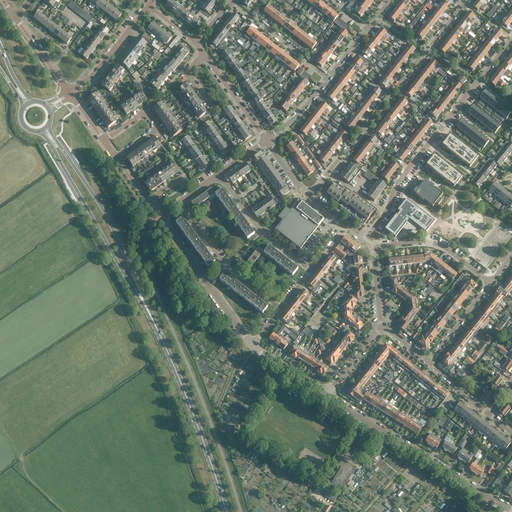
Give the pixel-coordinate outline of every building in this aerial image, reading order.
[(60,5),(56,2),(53,0),(47,0),(46,2),(54,9),(56,7),(58,8),(60,5)] [(102,0),(99,0),(96,5),(100,8),(105,2),(102,0)] [(170,9),(175,3),(171,0),(169,0),(165,5),(170,9)] [(205,0),(204,2),(212,9),(216,4),(211,0),(205,0)] [(318,0),(317,0),(313,6),(317,9),(322,3),(318,0)] [(410,10),(411,8),(407,5),(409,2),(406,0),(402,0),(400,3),(405,7),(410,10)] [(448,6),(441,1),(440,0),(438,0),(438,1),(441,4),(439,7),(444,11),(448,6)] [(477,0),(476,1),(486,9),(488,7),(483,4),(485,1),(484,0),(477,0)] [(484,11),(486,9),(476,1),(472,6),(478,11),(480,8),(484,11)] [(105,2),(100,8),(104,11),(109,5),(105,2)] [(208,13),(212,9),(204,2),(200,7),(208,13)] [(364,12),(354,4),(351,2),(348,6),(351,8),(352,6),(358,10),(355,13),(360,17),(364,12)] [(354,4),(364,12),(368,8),(363,3),(360,7),(355,2),(354,4)] [(175,13),(180,7),(175,3),(170,9),(175,13)] [(322,3),(317,9),(320,11),(319,13),(320,14),(326,6),(322,3)] [(408,13),(410,10),(405,7),(400,3),(396,8),(402,12),(404,14),(406,11),(408,13)] [(109,5),(104,11),(108,15),(113,8),(109,5)] [(269,16),(274,9),(269,5),(268,6),(267,5),(263,10),(264,11),(264,12),(269,16)] [(325,15),(330,9),(326,6),(320,14),(321,15),(322,13),(325,15)] [(437,9),(436,8),(434,6),(432,8),(432,9),(434,10),(436,11),(441,15),(444,11),(439,7),(437,9)] [(180,17),(185,10),(180,7),(175,13),(180,17)] [(113,8),(108,15),(112,18),(117,12),(113,8)] [(402,20),(404,18),(400,14),(402,12),(396,8),(393,12),(398,17),(402,20)] [(273,19),(278,13),(274,9),(269,16),(273,19)] [(330,9),(325,15),(329,19),(334,13),(330,9)] [(184,21),(190,14),(185,10),(180,17),(184,21)] [(437,20),(441,15),(436,11),(432,16),(437,20)] [(469,11),(465,16),(471,20),(475,16),(469,11)] [(38,22),(43,16),(38,12),(33,18),(38,22)] [(121,15),(117,12),(112,18),(117,21),(121,15)] [(189,25),(194,18),(196,16),(191,12),(190,14),(184,21),(189,25)] [(194,18),(189,25),(194,29),(199,22),(196,19),(199,16),(203,20),(205,17),(199,12),(197,15),(197,14),(196,16),(194,18)] [(402,20),(398,17),(393,12),(389,17),(394,21),(396,19),(399,21),(400,22),(402,24),(404,22),(402,20)] [(278,13),(273,19),(278,23),(284,15),(285,15),(282,13),(281,15),(278,13)] [(334,13),(329,19),(327,21),(331,24),(338,16),(334,13)] [(504,15),(502,14),(502,13),(502,14),(501,15),(511,23),(511,21),(511,16),(509,14),(507,16),(504,14),(504,15)] [(230,18),(235,23),(239,18),(234,14),(230,18)] [(437,20),(432,16),(430,14),(428,17),(426,16),(425,18),(433,25),(437,20)] [(284,15),(278,23),(283,27),(288,21),(289,19),(284,15)] [(501,17),(500,18),(504,21),(502,24),(507,28),(511,23),(501,15),(500,17),(501,17)] [(43,16),(38,22),(43,25),(48,19),(43,16)] [(462,21),(467,25),(471,20),(465,16),(462,21)] [(230,18),(226,23),(231,27),(235,23),(230,18)] [(429,29),(433,25),(425,18),(423,20),(426,23),(424,25),(429,29)] [(48,19),(43,25),(48,29),(52,23),(48,19)] [(293,24),(288,21),(283,27),(288,31),(293,24)] [(467,25),(462,21),(458,26),(467,33),(471,36),(473,35),(470,33),(470,32),(467,30),(469,27),(467,25)] [(153,32),(158,26),(153,22),(146,31),(151,34),(152,32),(153,32)] [(52,23),(48,29),(52,33),(57,27),(52,23)] [(226,23),(222,28),(228,32),(231,27),(226,23)] [(293,24),(288,31),(292,34),(297,28),(293,24)] [(339,27),(337,25),(336,27),(339,30),(341,31),(339,34),(344,38),(348,33),(346,32),(344,30),(343,29),(341,28),(339,27)] [(417,27),(418,28),(426,34),(429,29),(424,25),(422,28),(419,25),(417,27)] [(109,31),(103,26),(99,31),(105,36),(109,31)] [(157,36),(162,30),(158,26),(153,32),(157,36)] [(465,35),(467,33),(458,26),(454,30),(460,35),(461,32),(465,35)] [(57,27),(52,33),(57,37),(62,31),(57,27)] [(251,37),(256,31),(251,27),(246,34),(251,37)] [(230,34),(228,32),(222,28),(219,33),(226,39),(227,39),(229,36),(233,40),(234,37),(233,36),(230,34)] [(302,32),(297,28),(292,34),(297,38),(302,32)] [(418,28),(415,33),(422,39),(426,34),(418,28)] [(498,28),(494,33),(499,37),(503,32),(498,28)] [(384,39),(386,41),(388,39),(384,35),(386,33),(381,29),(377,34),(382,38),(384,39)] [(162,40),(167,34),(162,30),(157,36),(162,40)] [(450,35),(459,42),(461,40),(457,37),(460,35),(454,30),(450,35)] [(67,34),(62,31),(57,37),(62,40),(67,34)] [(99,31),(95,36),(101,41),(105,36),(99,31)] [(261,35),(256,31),(251,37),(256,41),(261,35)] [(302,32),(297,38),(302,42),(307,36),(302,32)] [(495,42),(499,37),(494,33),(492,32),(490,33),(490,34),(492,36),(490,38),(495,42)] [(226,46),(228,44),(224,41),(226,39),(219,33),(215,37),(220,42),(222,43),(226,46)] [(330,35),(340,43),(344,38),(339,34),(337,33),(335,35),(331,33),(330,35)] [(67,34),(62,40),(67,44),(72,38),(67,34)] [(167,34),(162,40),(167,44),(172,37),(167,34)] [(377,34),(374,38),(379,42),(382,38),(377,34)] [(95,36),(93,35),(90,39),(92,40),(92,41),(98,45),(101,41),(95,36)] [(261,35),(256,41),(261,45),(266,39),(261,35)] [(337,48),(340,43),(330,35),(329,36),(334,40),(331,43),(337,48)] [(458,44),(459,42),(450,35),(447,40),(452,44),(454,45),(456,43),(458,44)] [(312,39),(307,36),(302,42),(307,46),(312,39)] [(146,43),(139,37),(136,42),(143,47),(146,43)] [(215,37),(211,42),(209,45),(212,48),(214,45),(216,46),(220,42),(215,37)] [(486,43),(492,47),(495,42),(490,38),(488,41),(485,38),(485,39),(483,37),(482,39),(484,41),(486,43)] [(381,48),(379,46),(381,44),(379,42),(374,38),(370,43),(379,50),(381,48)] [(266,39),(261,45),(265,49),(270,42),(266,39)] [(312,39),(307,46),(312,50),(317,43),(312,39)] [(443,45),(452,52),(453,50),(450,47),(452,44),(447,40),(443,45)] [(92,41),(88,45),(94,50),(98,45),(92,41)] [(143,47),(136,42),(133,45),(140,51),(143,47)] [(275,46),(270,42),(265,49),(270,53),(275,46)] [(324,42),(323,43),(322,44),(333,52),(337,48),(331,43),(330,46),(326,43),(326,44),(324,42)] [(223,52),(228,48),(222,43),(220,45),(224,48),(221,50),(223,52)] [(379,50),(370,43),(366,48),(371,52),(374,49),(379,53),(380,52),(379,50)] [(488,52),(492,47),(486,43),(483,48),(488,52)] [(333,52),(322,44),(321,46),(326,50),(324,53),(329,57),(333,52)] [(94,50),(88,45),(84,50),(90,55),(94,50)] [(140,51),(133,45),(129,50),(137,55),(138,56),(141,52),(140,51)] [(178,53),(184,58),(188,53),(189,51),(181,45),(176,51),(178,53)] [(405,45),(403,47),(411,54),(415,49),(410,45),(408,48),(405,45)] [(450,54),(452,52),(443,45),(439,49),(444,54),(446,51),(450,54)] [(280,50),(275,46),(270,53),(275,56),(280,50)] [(403,47),(401,49),(405,52),(403,55),(408,59),(411,54),(403,47)] [(474,49),(484,56),(488,52),(483,48),(480,51),(478,49),(475,47),(474,49)] [(379,58),(371,52),(366,48),(362,53),(367,57),(369,54),(373,57),(374,57),(376,59),(376,58),(378,60),(379,58)] [(89,64),(98,51),(95,49),(86,63),(89,64)] [(397,54),(390,49),(388,51),(404,64),(408,59),(403,55),(399,52),(397,54)] [(475,57),(481,61),(484,56),(474,49),(473,50),(475,52),(475,53),(477,54),(475,57)] [(84,50),(80,55),(86,60),(90,55),(84,50)] [(137,55),(129,50),(126,54),(133,59),(134,59),(137,55)] [(285,54),(280,50),(275,56),(280,60),(285,54)] [(155,58),(159,53),(156,51),(155,54),(151,59),(153,60),(154,58),(154,59),(155,57),(155,58)] [(226,60),(231,56),(227,51),(222,54),(226,60)] [(404,64),(388,51),(387,52),(393,58),(393,59),(397,62),(395,64),(400,68),(404,64)] [(237,52),(233,54),(231,56),(226,60),(229,65),(235,61),(233,58),(235,57),(235,56),(238,54),(237,52)] [(175,58),(181,63),(184,58),(178,53),(175,58)] [(329,57),(324,53),(320,58),(325,62),(329,57)] [(133,59),(126,54),(123,58),(130,64),(132,65),(136,61),(134,59),(133,59)] [(285,54),(280,60),(285,64),(290,58),(285,54)] [(314,55),(316,58),(313,62),(316,64),(317,63),(322,67),(325,62),(320,58),(318,56),(315,54),(314,55)] [(472,62),(477,66),(481,61),(475,57),(472,62)] [(130,64),(123,58),(120,62),(127,68),(130,64)] [(171,62),(177,67),(181,63),(175,58),(171,62)] [(290,58),(285,64),(289,68),(294,61),(290,58)] [(358,58),(354,63),(359,67),(361,69),(363,71),(365,68),(363,67),(365,64),(358,58)] [(472,62),(469,60),(467,58),(466,59),(468,61),(467,62),(470,64),(468,67),(473,71),(477,66),(472,62)] [(233,70),(244,62),(242,60),(239,62),(237,59),(235,61),(229,65),(233,70)] [(428,65),(435,71),(437,72),(439,70),(435,67),(437,64),(432,60),(428,65)] [(169,61),(165,65),(167,67),(172,71),(173,72),(177,67),(171,62),(169,61)] [(236,75),(244,69),(242,66),(246,63),(245,61),(244,62),(233,70),(236,75)] [(299,65),(294,61),(289,68),(294,72),(299,65)] [(359,67),(354,63),(350,68),(355,72),(359,67)] [(511,74),(511,73),(507,70),(509,67),(504,63),(500,68),(508,74),(510,76),(511,75),(511,74)] [(395,64),(391,69),(396,73),(400,68),(395,64)] [(124,77),(127,73),(117,65),(114,69),(124,77)] [(165,65),(164,65),(160,69),(168,76),(172,71),(167,67),(165,65)] [(437,72),(435,71),(428,65),(424,70),(430,74),(432,71),(434,72),(433,73),(435,74),(437,72)] [(355,80),(357,78),(353,75),(355,72),(350,68),(346,73),(355,80)] [(506,76),(507,75),(508,74),(500,68),(497,73),(502,77),(504,74),(506,76)] [(110,73),(121,81),(121,82),(124,78),(124,77),(114,69),(110,73)] [(168,76),(160,69),(157,74),(159,76),(165,81),(168,76)] [(251,72),(250,70),(249,70),(246,72),(244,69),(236,75),(240,80),(251,72)] [(391,69),(388,74),(393,78),(396,73),(391,69)] [(426,79),(428,80),(430,81),(431,79),(427,76),(430,74),(424,70),(421,74),(426,79)] [(243,84),(249,81),(251,79),(253,78),(251,75),(252,74),(251,72),(240,80),(243,84)] [(118,85),(121,81),(110,73),(107,77),(118,85)] [(354,82),(355,80),(346,73),(343,78),(348,82),(350,79),(354,82)] [(502,81),(500,79),(502,77),(497,73),(493,77),(498,81),(501,83),(502,81)] [(155,80),(155,81),(161,85),(165,81),(159,76),(157,74),(156,74),(153,78),(155,80)] [(388,74),(384,79),(389,83),(393,78),(388,74)] [(426,79),(421,74),(417,79),(422,83),(426,79)] [(384,79),(380,76),(380,75),(378,78),(382,81),(380,83),(385,87),(389,83),(384,79)] [(451,76),(462,86),(466,81),(461,76),(458,80),(452,75),(451,76)] [(458,90),(462,86),(451,76),(449,78),(456,83),(453,86),(458,90)] [(118,86),(118,85),(107,77),(104,81),(115,90),(118,86)] [(498,81),(493,77),(489,82),(494,86),(498,81)] [(304,79),(302,78),(299,82),(300,83),(300,84),(305,88),(309,83),(307,81),(305,80),(304,79)] [(348,82),(343,78),(339,82),(344,86),(348,82)] [(249,81),(243,84),(247,89),(252,86),(254,84),(258,82),(256,79),(252,81),(251,79),(249,81)] [(301,92),(305,88),(300,84),(300,83),(299,82),(294,79),(292,81),(298,85),(296,88),(301,92)] [(413,84),(422,91),(424,89),(420,86),(422,83),(417,79),(413,84)] [(112,94),(115,90),(104,81),(101,85),(109,91),(112,94)] [(157,90),(161,85),(155,81),(151,86),(155,89),(157,90)] [(344,86),(339,82),(335,87),(340,91),(344,86)] [(179,96),(190,88),(187,84),(176,92),(179,96)] [(294,91),(288,87),(288,86),(286,84),(284,87),(287,89),(297,97),(301,92),(296,88),(294,91)] [(420,93),(422,91),(413,84),(410,89),(415,93),(417,90),(420,93)] [(445,87),(447,89),(455,95),(458,90),(453,86),(451,88),(449,86),(448,87),(446,85),(445,87)] [(256,91),(252,86),(247,89),(250,94),(256,91)] [(341,99),(342,97),(338,94),(340,91),(335,87),(332,92),(337,96),(341,99)] [(185,98),(193,92),(190,88),(179,96),(182,100),(185,98)] [(369,90),(378,97),(381,92),(376,88),(374,90),(371,88),(369,90)] [(143,103),(147,100),(139,89),(135,92),(137,95),(143,103)] [(288,98),(294,102),(297,97),(287,89),(285,91),(291,95),(288,98)] [(420,97),(415,93),(410,89),(406,93),(411,98),(413,95),(417,98),(417,97),(419,98),(420,97)] [(451,100),(455,95),(447,89),(446,90),(446,91),(448,93),(446,96),(451,100)] [(374,102),(378,97),(369,90),(367,92),(371,95),(369,98),(374,102)] [(99,91),(96,93),(87,99),(90,104),(102,96),(99,91)] [(259,95),(256,91),(250,94),(254,99),(259,95)] [(485,91),(480,98),(484,101),(489,94),(485,91)] [(139,106),(143,103),(137,95),(135,92),(131,95),(133,98),(139,106)] [(193,92),(185,98),(182,100),(185,104),(196,96),(193,92)] [(341,99),(337,96),(332,92),(328,97),(333,101),(335,98),(339,101),(341,99)] [(489,94),(484,101),(488,104),(493,97),(489,94)] [(257,105),(262,101),(263,101),(259,95),(254,99),(257,104),(256,105),(257,105)] [(441,96),(439,95),(437,96),(440,99),(442,100),(447,104),(451,100),(446,96),(444,98),(441,96)] [(93,108),(102,102),(104,100),(102,96),(90,104),(93,108)] [(199,100),(196,96),(185,104),(188,108),(189,108),(199,100)] [(290,107),(279,98),(278,97),(276,99),(283,104),(281,108),(286,112),(290,107)] [(279,98),(290,107),(294,102),(288,98),(286,101),(281,97),(279,98)] [(493,97),(488,104),(491,107),(497,100),(493,97)] [(135,109),(129,101),(127,98),(123,101),(125,104),(131,112),(135,109)] [(139,106),(133,98),(129,101),(135,109),(139,106)] [(365,103),(370,107),(374,102),(369,98),(365,103)] [(405,105),(407,102),(402,98),(398,103),(403,107),(407,110),(409,108),(407,106),(407,107),(405,105)] [(96,112),(105,106),(107,104),(104,100),(102,102),(93,108),(96,112)] [(164,100),(153,108),(156,113),(164,107),(167,105),(164,100)] [(192,112),(194,110),(202,104),(199,100),(189,108),(192,112)] [(262,101),(257,105),(260,110),(271,102),(270,100),(266,102),(265,103),(264,104),(262,101)] [(442,100),(438,105),(444,109),(447,104),(442,100)] [(497,100),(491,107),(495,110),(501,103),(497,100)] [(131,112),(125,104),(123,101),(119,104),(121,107),(126,115),(131,112)] [(271,102),(260,110),(264,115),(269,111),(266,106),(268,105),(269,106),(273,104),(271,102)] [(355,107),(348,102),(347,104),(354,109),(362,116),(366,111),(361,107),(359,110),(355,107)] [(327,111),(325,110),(328,107),(323,103),(319,107),(326,113),(328,115),(330,112),(328,111),(327,111)] [(366,111),(370,107),(365,103),(361,107),(366,111)] [(401,113),(403,115),(405,113),(401,110),(403,107),(398,103),(394,108),(400,112),(401,113)] [(501,103),(495,110),(499,113),(504,106),(501,103)] [(107,110),(110,108),(107,104),(105,106),(96,112),(99,116),(107,110)] [(194,116),(197,114),(205,108),(202,104),(194,110),(192,112),(191,112),(194,116)] [(433,106),(431,104),(430,106),(432,108),(435,110),(440,114),(444,109),(438,105),(436,107),(434,105),(433,106)] [(230,106),(224,111),(221,113),(222,115),(225,113),(227,116),(233,111),(230,106)] [(473,106),(468,113),(472,116),(477,109),(473,106)] [(504,106),(499,113),(503,116),(508,109),(504,106)] [(164,107),(156,113),(159,116),(167,111),(164,107)] [(328,115),(326,113),(319,107),(315,112),(320,116),(322,114),(326,117),(328,115)] [(110,108),(107,110),(99,116),(102,120),(113,112),(110,108)] [(197,120),(200,118),(208,112),(205,108),(197,114),(194,116),(197,120)] [(394,108),(391,113),(396,117),(400,112),(394,108)] [(440,114),(435,110),(432,108),(430,110),(433,112),(431,115),(436,119),(440,114)] [(359,121),(362,116),(354,109),(352,111),(356,114),(354,117),(359,121)] [(477,109),(472,116),(476,119),(481,112),(477,109)] [(511,111),(508,109),(503,116),(507,119),(511,112),(511,111)] [(167,111),(159,117),(162,121),(170,115),(167,111)] [(231,121),(237,116),(233,111),(227,116),(222,119),(224,122),(229,118),(231,121)] [(273,116),(269,111),(264,115),(267,120),(273,116)] [(113,118),(114,117),(117,116),(114,112),(113,112),(102,120),(105,124),(113,118)] [(321,124),(322,122),(318,119),(320,116),(315,112),(312,117),(317,121),(321,124)] [(481,112),(476,119),(480,122),(485,115),(481,112)] [(396,117),(391,113),(387,117),(392,121),(396,117)] [(162,121),(165,125),(173,119),(170,115),(162,121)] [(485,115),(480,122),(483,125),(488,118),(485,115)] [(234,126),(241,121),(237,116),(231,121),(226,124),(227,126),(229,124),(230,125),(232,123),(234,126)] [(276,121),(273,116),(267,120),(271,125),(276,121)] [(352,119),(350,118),(348,116),(346,119),(348,120),(355,126),(359,121),(354,117),(352,119)] [(108,128),(116,122),(117,122),(114,117),(113,118),(105,124),(108,128)] [(321,124),(317,121),(312,117),(308,122),(313,126),(315,123),(319,126),(321,124)] [(394,123),(392,121),(387,117),(383,122),(388,126),(391,123),(394,126),(396,124),(394,123)] [(432,123),(430,121),(431,119),(429,117),(424,123),(420,119),(418,120),(423,124),(428,128),(432,123)] [(488,118),(483,125),(487,128),(492,121),(488,118)] [(173,119),(165,125),(168,129),(176,123),(173,119)] [(355,126),(348,120),(346,119),(344,121),(348,124),(346,127),(351,131),(355,126)] [(425,133),(428,128),(423,124),(418,120),(417,119),(416,121),(418,122),(417,123),(421,127),(419,129),(425,133)] [(462,120),(457,127),(461,130),(466,123),(462,120)] [(206,131),(212,126),(209,121),(202,126),(198,129),(200,131),(201,130),(204,128),(206,131)] [(241,121),(234,126),(238,130),(244,126),(241,121)] [(492,121),(487,128),(491,131),(496,124),(492,121)] [(313,134),(315,131),(311,128),(313,126),(308,122),(304,126),(311,132),(313,134)] [(388,126),(383,122),(379,127),(385,131),(388,126)] [(176,123),(168,129),(171,133),(179,127),(176,123)] [(466,123),(461,130),(465,133),(470,126),(466,123)] [(496,124),(491,131),(495,134),(500,127),(496,124)] [(210,136),(216,131),(212,126),(206,131),(204,133),(205,135),(208,133),(210,136)] [(236,139),(242,135),(248,131),(244,126),(238,130),(233,134),(236,139)] [(313,134),(311,132),(304,126),(300,131),(305,135),(307,133),(311,136),(313,134)] [(470,126),(465,133),(468,136),(474,129),(470,126)] [(179,127),(171,133),(174,137),(182,131),(179,127)] [(386,132),(385,131),(379,127),(376,132),(381,136),(383,133),(386,136),(388,134),(386,132)] [(336,131),(334,129),(332,131),(335,133),(334,133),(343,140),(347,135),(342,131),(340,133),(337,131),(336,131)] [(419,129),(416,134),(421,138),(425,133),(419,129)] [(474,129),(468,136),(472,139),(477,132),(474,129)] [(213,141),(219,136),(216,131),(210,136),(207,138),(209,140),(211,138),(213,141)] [(245,141),(251,136),(248,131),(242,135),(236,139),(238,141),(243,138),(245,141)] [(477,132),(472,139),(476,142),(481,135),(477,132)] [(340,145),(343,140),(334,133),(333,135),(337,138),(334,141),(340,145)] [(416,134),(412,138),(417,143),(421,138),(416,134)] [(481,135),(476,142),(480,145),(485,138),(481,135)] [(185,146),(191,141),(188,136),(182,141),(185,146)] [(217,146),(223,141),(219,136),(213,141),(211,143),(212,145),(215,143),(217,146)] [(368,141),(373,145),(377,140),(372,136),(368,141)] [(477,157),(450,136),(440,149),(467,170),(477,157)] [(151,141),(157,150),(161,146),(156,138),(151,141)] [(417,143),(412,138),(408,143),(413,147),(417,143)] [(485,138),(480,145),(484,148),(489,141),(485,138)] [(329,141),(326,139),(325,141),(327,143),(329,144),(331,146),(336,150),(340,145),(334,141),(333,143),(329,140),(329,141)] [(155,155),(159,152),(157,150),(151,141),(147,144),(153,152),(155,155)] [(189,151),(195,146),(191,141),(185,146),(189,151)] [(223,141),(217,146),(220,151),(227,146),(223,141)] [(369,150),(371,148),(373,145),(368,141),(364,146),(369,150)] [(501,142),(500,143),(511,152),(511,150),(511,145),(507,141),(504,144),(501,142)] [(292,143),(286,147),(287,148),(286,148),(287,150),(288,149),(290,152),(295,148),(292,143)] [(413,147),(408,143),(404,148),(410,152),(413,147)] [(511,152),(500,143),(499,144),(502,147),(499,150),(507,156),(511,152)] [(153,152),(147,144),(143,147),(151,158),(155,155),(153,152)] [(192,156),(199,151),(195,146),(186,152),(188,155),(190,153),(192,156)] [(224,156),(230,151),(227,146),(220,151),(221,151),(218,153),(219,155),(222,153),(224,156)] [(336,150),(331,146),(327,150),(332,154),(336,150)] [(371,151),(369,150),(364,146),(361,151),(366,155),(368,152),(371,155),(373,153),(371,151)] [(147,161),(148,160),(151,158),(143,147),(139,150),(145,158),(147,161)] [(299,149),(297,147),(295,148),(290,152),(293,157),(299,153),(297,150),(299,149)] [(402,162),(406,157),(401,153),(399,151),(396,149),(395,148),(393,150),(394,151),(399,155),(397,158),(402,162)] [(410,152),(404,148),(401,153),(406,157),(410,152)] [(139,150),(135,153),(141,161),(143,164),(147,161),(145,158),(139,150)] [(325,153),(321,150),(319,152),(329,159),(332,154),(327,150),(325,153)] [(507,156),(499,150),(497,153),(494,151),(493,152),(504,161),(507,156)] [(199,151),(192,156),(190,157),(191,159),(194,158),(196,161),(202,156),(199,151)] [(319,152),(318,151),(316,153),(322,157),(320,160),(325,164),(329,159),(319,152)] [(368,164),(369,163),(367,161),(365,159),(367,156),(366,155),(361,151),(357,155),(364,161),(366,162),(368,164)] [(255,163),(264,157),(261,152),(252,158),(255,163)] [(307,161),(310,159),(312,162),(314,160),(312,157),(310,159),(305,152),(302,154),(307,161)] [(504,161),(493,152),(492,153),(495,156),(492,159),(492,160),(497,164),(497,165),(499,167),(504,161)] [(139,167),(143,164),(141,161),(135,153),(131,156),(139,167)] [(299,153),(293,157),(294,157),(293,158),(294,160),(295,159),(297,162),(302,158),(299,153)] [(462,175),(436,154),(425,168),(452,189),(462,175)] [(366,162),(364,161),(357,155),(353,160),(358,164),(361,161),(362,162),(364,164),(366,162)] [(134,170),(139,167),(131,156),(127,159),(134,170)] [(202,156),(196,161),(193,162),(194,164),(195,165),(197,163),(200,166),(206,161),(202,156)] [(259,167),(267,161),(264,157),(255,163),(259,167)] [(487,161),(484,159),(483,160),(494,169),(497,165),(497,164),(492,160),(492,159),(490,157),(487,161)] [(302,158),(297,162),(299,164),(298,165),(299,167),(300,166),(300,167),(306,163),(302,158)] [(494,169),(483,160),(482,161),(485,163),(482,167),(490,173),(494,169)] [(206,161),(200,166),(203,171),(209,166),(206,161)] [(267,161),(259,167),(262,172),(270,166),(267,161)] [(387,165),(389,167),(394,171),(398,166),(393,162),(391,165),(389,163),(389,164),(387,165)] [(169,166),(167,163),(163,166),(171,177),(175,174),(169,166)] [(169,166),(175,174),(179,171),(173,163),(169,166)] [(246,163),(241,166),(246,174),(251,171),(246,163)] [(306,163),(300,167),(301,167),(300,168),(301,169),(302,169),(304,172),(309,168),(306,163)] [(359,172),(350,164),(345,170),(354,178),(357,174),(359,172)] [(387,181),(391,176),(381,168),(378,165),(376,167),(380,170),(384,173),(382,177),(387,181)] [(167,180),(171,177),(163,166),(163,167),(159,169),(167,180)] [(241,166),(237,170),(242,177),(246,174),(241,166)] [(265,176),(273,170),(270,166),(262,172),(265,176)] [(389,167),(387,169),(383,166),(381,168),(391,176),(394,171),(389,167)] [(476,168),(475,169),(486,178),(490,173),(482,167),(479,170),(476,168)] [(309,168),(304,172),(306,174),(305,174),(306,176),(307,176),(307,177),(313,173),(309,168)] [(155,172),(162,183),(167,180),(159,169),(155,172)] [(475,169),(474,170),(477,173),(475,176),(483,183),(486,178),(475,169)] [(242,177),(237,170),(232,173),(237,180),(242,177)] [(273,170),(265,176),(268,181),(276,174),(273,170)] [(354,178),(345,170),(340,177),(349,184),(354,178)] [(151,175),(158,186),(162,183),(155,172),(151,175)] [(237,180),(232,173),(228,176),(233,183),(237,180)] [(271,185),(279,179),(276,174),(268,181),(271,185)] [(148,180),(154,189),(158,186),(151,175),(147,178),(148,180)] [(483,183),(475,176),(470,182),(478,188),(483,183)] [(376,177),(372,182),(374,184),(373,184),(374,185),(382,192),(386,186),(378,180),(379,180),(376,177)] [(428,178),(413,196),(429,208),(443,190),(428,178)] [(279,179),(271,185),(274,189),(282,183),(279,179)] [(145,182),(143,180),(142,181),(150,192),(154,189),(148,180),(145,182)] [(342,189),(342,188),(333,182),(332,183),(324,192),(326,194),(325,195),(363,225),(364,224),(366,221),(367,221),(374,211),(376,212),(377,211),(364,200),(353,191),(352,192),(344,187),(342,189)] [(277,194),(286,188),(282,183),(274,189),(277,194)] [(499,186),(494,183),(489,190),(493,193),(499,186)] [(374,185),(370,190),(378,197),(382,192),(374,185)] [(499,186),(493,193),(497,197),(503,190),(499,186)] [(208,198),(212,196),(215,193),(214,191),(216,189),(214,187),(205,193),(208,198)] [(286,188),(277,194),(280,198),(289,192),(286,188)] [(227,197),(225,194),(222,190),(216,195),(220,200),(247,239),(254,234),(250,227),(252,226),(251,224),(248,226),(239,213),(241,211),(240,209),(238,211),(229,198),(231,197),(230,195),(227,197)] [(378,197),(370,190),(366,196),(374,202),(378,197)] [(507,193),(503,190),(497,197),(502,200),(507,193)] [(202,203),(207,199),(208,198),(205,193),(198,198),(202,203)] [(507,193),(502,200),(506,204),(509,200),(511,197),(507,193)] [(264,200),(270,209),(275,205),(268,197),(264,200)] [(198,198),(195,200),(192,203),(195,208),(202,203),(198,198)] [(323,219),(299,200),(298,199),(289,210),(285,207),(277,217),(281,220),(275,229),(300,249),(323,219)] [(397,215),(385,229),(396,237),(403,228),(407,232),(415,231),(418,226),(426,233),(435,221),(407,199),(398,210),(400,212),(397,215)] [(266,212),(270,209),(264,200),(260,203),(266,212)] [(255,206),(261,215),(266,212),(260,203),(255,206)] [(257,218),(261,215),(255,206),(251,209),(257,218)] [(188,225),(186,222),(183,218),(176,223),(208,267),(215,262),(210,256),(213,254),(211,252),(209,254),(200,241),(202,239),(201,237),(198,239),(189,227),(192,225),(190,223),(188,225)] [(345,247),(350,240),(345,237),(340,243),(337,248),(334,252),(338,255),(341,251),(342,251),(345,247)] [(341,251),(338,255),(343,259),(346,255),(355,244),(350,240),(345,247),(348,249),(344,253),(342,251),(341,251)] [(347,263),(349,261),(352,256),(355,256),(360,255),(359,249),(360,248),(355,244),(346,255),(349,257),(347,260),(346,262),(347,263)] [(275,251),(274,250),(269,246),(264,253),(278,265),(283,258),(277,253),(279,250),(277,249),(275,251)] [(253,255),(258,258),(263,252),(258,248),(253,255)] [(425,254),(425,255),(426,262),(429,261),(429,262),(430,262),(433,255),(431,253),(425,254)] [(327,260),(336,268),(338,265),(336,264),(340,259),(334,254),(332,257),(330,255),(327,260)] [(253,265),(258,258),(253,255),(248,261),(253,265)] [(360,255),(355,256),(352,256),(353,259),(354,259),(354,265),(362,264),(362,258),(360,258),(360,255)] [(438,259),(433,255),(430,262),(433,265),(438,259)] [(290,263),(283,258),(278,265),(292,276),(298,269),(291,264),(293,262),(291,260),(290,263)] [(438,259),(433,265),(431,268),(436,272),(436,271),(443,263),(438,259)] [(335,269),(336,268),(327,260),(323,265),(328,269),(330,266),(335,269)] [(248,271),(253,265),(248,261),(243,268),(248,271)] [(443,263),(436,271),(441,275),(448,267),(443,263)] [(323,265),(319,270),(324,274),(328,269),(323,265)] [(448,267),(441,275),(446,278),(447,276),(452,270),(448,267)] [(329,277),(326,275),(324,274),(319,270),(315,274),(321,278),(323,276),(327,279),(329,277)] [(457,274),(452,270),(447,276),(452,280),(457,274)] [(231,278),(225,273),(220,280),(234,291),(239,285),(233,280),(235,277),(233,276),(231,278)] [(321,287),(323,285),(318,281),(321,278),(315,274),(312,279),(321,287)] [(337,276),(333,280),(338,284),(341,280),(337,276)] [(399,279),(406,278),(405,276),(398,277),(398,278),(396,279),(396,278),(390,278),(392,291),(397,284),(398,284),(397,283),(396,281),(400,281),(399,279)] [(322,288),(321,287),(312,279),(308,284),(310,286),(308,288),(312,291),(314,289),(315,289),(317,287),(321,290),(322,288)] [(465,285),(472,290),(474,288),(474,289),(476,286),(473,283),(474,283),(470,280),(465,285)] [(363,289),(357,290),(357,291),(357,292),(348,285),(349,284),(347,283),(343,288),(358,300),(361,297),(361,298),(364,294),(364,293),(363,289)] [(401,287),(397,284),(392,291),(395,294),(401,287)] [(463,288),(459,284),(457,286),(462,290),(462,289),(469,295),(472,290),(465,285),(463,288)] [(245,289),(239,285),(234,291),(248,303),(253,296),(247,291),(249,288),(247,287),(245,289)] [(507,295),(511,291),(504,286),(501,290),(507,295)] [(405,290),(401,287),(395,294),(400,297),(405,290)] [(458,294),(465,299),(469,295),(462,289),(462,290),(458,294)] [(495,295),(502,301),(503,300),(505,297),(506,297),(507,295),(501,290),(499,289),(495,295)] [(303,290),(299,295),(305,299),(308,294),(303,290)] [(405,290),(400,297),(404,300),(409,293),(405,290)] [(416,299),(409,293),(404,300),(408,304),(416,299)] [(455,299),(461,304),(465,299),(458,294),(456,297),(453,294),(451,296),(455,299)] [(306,300),(305,299),(299,295),(296,299),(301,304),(303,301),(307,304),(309,302),(306,300)] [(502,301),(495,295),(494,295),(495,295),(495,296),(492,299),(499,305),(502,301)] [(260,301),(253,296),(248,303),(260,312),(262,314),(268,307),(261,302),(263,300),(261,298),(260,301)] [(350,296),(347,300),(355,306),(356,304),(356,303),(357,301),(350,296)] [(301,304),(296,299),(292,304),(297,308),(301,304)] [(455,299),(454,299),(451,303),(458,309),(461,304),(455,299)] [(496,309),(499,305),(492,299),(489,303),(496,309)] [(348,307),(351,309),(352,307),(353,308),(355,306),(347,300),(343,305),(345,306),(345,307),(348,307)] [(458,309),(451,303),(448,306),(447,305),(445,307),(447,308),(446,309),(453,314),(458,309)] [(493,313),(496,309),(489,303),(486,307),(493,313)] [(292,304),(288,309),(293,313),(297,308),(292,304)] [(351,313),(351,309),(348,307),(345,307),(345,306),(343,305),(342,306),(342,314),(351,313)] [(492,318),(494,316),(495,314),(493,313),(486,307),(483,311),(490,317),(492,318)] [(294,321),(296,319),(291,316),(293,313),(288,309),(284,313),(292,320),(294,321)] [(405,313),(412,319),(417,312),(408,309),(405,313)] [(442,315),(449,320),(453,314),(446,309),(442,315)] [(509,318),(511,314),(506,310),(502,314),(506,316),(508,318),(508,317),(509,318)] [(490,317),(483,311),(479,315),(487,321),(490,317)] [(288,324),(292,320),(284,313),(281,318),(286,323),(288,324)] [(351,316),(351,313),(342,314),(340,314),(340,316),(341,316),(342,316),(343,321),(345,322),(346,320),(346,319),(349,319),(351,316)] [(409,323),(412,319),(405,313),(402,317),(409,323)] [(438,319),(445,325),(449,320),(442,315),(438,319)] [(484,324),(487,321),(479,315),(476,319),(484,324)] [(350,326),(355,319),(351,316),(349,319),(346,319),(346,320),(345,322),(347,325),(346,326),(345,325),(343,328),(346,330),(347,328),(348,329),(350,326)] [(409,323),(402,317),(399,321),(401,323),(407,327),(409,323)] [(355,319),(350,326),(354,330),(360,322),(358,320),(357,321),(355,319)] [(434,324),(441,329),(445,325),(438,319),(434,324)] [(484,324),(476,319),(473,323),(480,328),(483,330),(486,326),(484,324)] [(360,322),(354,330),(356,331),(354,334),(356,335),(363,326),(361,324),(362,323),(360,322)] [(407,327),(401,323),(398,327),(410,336),(413,332),(407,327)] [(480,328),(473,323),(470,327),(477,332),(480,328)] [(441,329),(434,324),(432,326),(431,325),(429,327),(431,329),(437,334),(441,329)] [(280,335),(285,328),(283,327),(280,331),(276,336),(273,334),(269,339),(274,343),(280,335)] [(307,336),(310,331),(306,327),(300,334),(303,336),(304,334),(307,336)] [(474,336),(477,332),(470,327),(467,331),(474,336)] [(280,335),(274,343),(279,346),(283,341),(280,339),(282,336),(287,329),(285,328),(280,335)] [(346,330),(347,331),(344,335),(352,341),(353,339),(354,337),(348,332),(349,330),(348,329),(347,328),(346,330)] [(427,333),(434,339),(437,334),(431,329),(427,333)] [(350,343),(352,341),(344,335),(339,331),(336,334),(339,337),(341,339),(348,345),(350,343)] [(430,344),(423,338),(418,334),(419,333),(416,331),(411,338),(421,345),(426,349),(430,343),(430,344)] [(474,336),(467,331),(464,334),(471,340),(473,342),(476,338),(474,336)] [(423,338),(430,344),(433,341),(432,340),(434,339),(427,333),(423,338)] [(468,344),(471,340),(464,334),(461,338),(468,344)] [(284,350),(288,345),(285,343),(288,339),(286,337),(283,341),(279,346),(284,350)] [(458,342),(465,348),(467,350),(469,347),(467,346),(468,344),(461,338),(458,342)] [(341,339),(338,343),(345,349),(348,345),(341,339)] [(462,352),(462,351),(465,348),(458,342),(455,346),(462,352)] [(345,349),(338,343),(335,347),(342,352),(345,349)] [(299,348),(295,345),(289,354),(291,355),(291,356),(293,357),(299,348)] [(488,351),(491,354),(496,348),(492,345),(488,351)] [(500,350),(505,354),(507,352),(504,350),(505,349),(504,348),(503,348),(498,345),(496,347),(500,350)] [(300,346),(299,348),(293,357),(298,360),(298,359),(305,349),(300,346)] [(386,347),(384,346),(383,348),(390,353),(393,356),(392,357),(394,358),(398,353),(389,346),(388,347),(386,346),(386,347)] [(462,352),(455,346),(452,350),(461,357),(464,354),(462,352)] [(342,352),(335,347),(332,351),(339,356),(342,352)] [(387,357),(390,353),(383,348),(380,351),(387,357)] [(302,362),(309,351),(305,349),(298,359),(302,362)] [(461,358),(461,357),(452,350),(449,354),(456,360),(457,358),(459,360),(461,358)] [(312,355),(313,354),(309,351),(302,362),(306,365),(312,355)] [(332,351),(329,355),(336,361),(338,359),(337,358),(339,356),(332,351)] [(384,361),(387,357),(380,351),(377,355),(377,356),(384,361)] [(331,363),(332,364),(334,362),(335,363),(336,361),(329,355),(327,353),(323,357),(327,360),(331,363)] [(393,360),(392,360),(396,364),(402,356),(398,353),(394,358),(393,360)] [(448,353),(445,358),(454,365),(457,361),(456,360),(449,354),(448,353)] [(314,356),(312,355),(306,365),(311,367),(315,360),(313,358),(314,356)] [(384,361),(377,356),(374,360),(381,365),(384,361)] [(399,369),(406,360),(402,356),(396,364),(398,365),(397,367),(399,369)] [(445,358),(442,362),(444,364),(443,365),(450,371),(455,365),(445,358),(444,358),(445,358)] [(320,363),(315,360),(311,367),(315,370),(320,363)] [(383,367),(381,365),(374,360),(371,364),(378,369),(379,367),(382,370),(383,367)] [(403,372),(404,370),(410,363),(406,360),(399,369),(403,372)] [(502,367),(495,362),(493,365),(501,371),(502,370),(506,374),(507,372),(508,372),(511,369),(504,364),(502,367)] [(324,365),(320,363),(315,370),(317,371),(317,372),(319,373),(324,365)] [(406,375),(414,366),(410,363),(404,370),(406,372),(404,374),(406,375)] [(377,375),(379,373),(376,371),(378,369),(371,364),(368,367),(377,375)] [(328,368),(324,365),(319,373),(321,375),(321,374),(323,375),(328,368)] [(412,376),(417,369),(414,366),(406,375),(406,376),(408,377),(410,374),(412,376)] [(365,371),(371,377),(373,375),(376,377),(377,375),(368,367),(365,371)] [(416,379),(421,373),(417,369),(412,376),(416,379)] [(368,381),(371,377),(365,371),(361,375),(368,381)] [(421,373),(416,379),(418,381),(416,383),(418,385),(425,376),(421,373)] [(500,384),(503,380),(502,379),(503,377),(497,373),(495,374),(496,375),(494,379),(500,384)] [(361,375),(358,379),(365,385),(368,381),(361,375)] [(418,385),(422,388),(429,379),(425,376),(418,385)] [(365,385),(358,379),(355,383),(362,388),(365,385)] [(428,389),(433,382),(429,379),(422,388),(426,391),(428,389)] [(500,384),(494,379),(491,383),(492,383),(491,385),(495,388),(496,386),(497,387),(500,384)] [(437,385),(433,382),(428,389),(432,392),(437,385)] [(355,383),(351,387),(359,392),(362,388),(355,383)] [(436,395),(441,388),(437,385),(432,392),(436,395)] [(362,395),(359,392),(351,387),(351,388),(350,387),(344,394),(347,396),(348,395),(352,398),(351,400),(354,402),(355,400),(359,403),(361,400),(361,401),(362,400),(364,397),(365,394),(363,393),(362,395)] [(441,388),(436,395),(434,397),(436,399),(438,397),(440,398),(445,391),(441,388)] [(445,391),(440,398),(444,401),(449,394),(445,391)] [(490,400),(493,396),(492,394),(493,393),(490,391),(489,392),(487,391),(484,395),(490,400)] [(366,403),(371,395),(367,392),(365,394),(364,397),(362,400),(366,403)] [(375,398),(373,396),(371,395),(366,403),(370,406),(375,398)] [(379,401),(381,398),(377,395),(375,398),(370,406),(375,408),(379,401)] [(490,400),(484,395),(481,399),(483,400),(482,402),(484,404),(486,402),(487,403),(490,400)] [(379,401),(375,408),(379,410),(385,400),(381,398),(379,401)] [(392,408),(393,406),(396,402),(392,399),(390,403),(383,413),(387,416),(392,408)] [(383,413),(390,403),(388,401),(388,402),(385,400),(379,410),(383,413)] [(431,408),(436,401),(435,400),(430,405),(429,404),(426,407),(428,409),(430,410),(432,408),(431,408)] [(457,414),(464,406),(460,402),(453,411),(457,414)] [(504,404),(501,408),(507,413),(510,409),(508,408),(510,406),(507,404),(506,406),(504,404)] [(392,419),(396,411),(397,409),(393,406),(392,408),(387,416),(392,419)] [(461,417),(468,409),(464,406),(457,414),(461,417)] [(507,413),(501,408),(498,412),(500,414),(499,415),(501,417),(502,415),(504,417),(507,413)] [(468,409),(461,417),(466,421),(472,413),(468,409)] [(401,414),(400,414),(396,411),(392,419),(396,421),(401,414)] [(401,414),(396,421),(400,424),(406,414),(402,411),(401,414)] [(470,424),(477,416),(472,413),(466,421),(470,424)] [(404,426),(409,419),(411,416),(406,414),(400,424),(404,426)] [(474,428),(481,420),(477,416),(470,424),(474,428)] [(408,430),(415,419),(413,418),(411,420),(409,419),(404,426),(404,427),(408,430)] [(415,419),(408,430),(412,432),(419,422),(415,419)] [(443,426),(450,431),(454,424),(447,419),(447,420),(443,426)] [(481,420),(474,428),(478,431),(485,423),(481,420)] [(422,428),(425,425),(419,422),(412,432),(417,435),(421,428),(422,428)] [(483,435),(489,426),(485,423),(478,431),(483,435)] [(487,438),(494,430),(489,426),(483,435),(487,438)] [(494,430),(487,438),(491,441),(498,433),(494,430)] [(430,446),(436,437),(430,433),(429,436),(425,442),(427,443),(426,444),(430,446)] [(495,445),(502,437),(498,433),(491,441),(495,445)] [(460,447),(461,445),(467,437),(468,435),(465,434),(458,445),(460,447)] [(460,447),(463,448),(470,437),(468,435),(467,437),(461,445),(460,447)] [(436,449),(440,443),(442,440),(436,437),(430,446),(434,448),(436,449)] [(447,452),(451,445),(453,442),(446,437),(443,442),(444,444),(442,448),(444,449),(443,450),(447,452)] [(500,448),(506,440),(502,437),(495,445),(500,448)] [(506,440),(500,448),(504,452),(504,451),(506,449),(507,448),(510,444),(506,440)] [(451,445),(447,452),(451,454),(453,455),(457,449),(451,445)] [(468,452),(463,449),(463,448),(461,451),(460,451),(456,457),(458,459),(462,461),(466,454),(468,452)] [(474,457),(478,452),(475,451),(473,455),(470,453),(469,456),(466,454),(462,461),(465,464),(466,463),(468,464),(472,458),(471,458),(472,456),(474,457)] [(476,465),(480,459),(478,458),(481,452),(479,451),(478,452),(474,457),(477,459),(476,461),(475,461),(473,464),(469,470),(471,471),(474,474),(478,467),(476,465)] [(266,463),(260,459),(257,464),(262,468),(266,463)] [(341,459),(329,479),(329,480),(332,482),(330,486),(341,493),(352,474),(352,475),(356,468),(341,459)] [(491,475),(495,470),(490,466),(487,472),(491,475)] [(478,467),(474,474),(478,476),(480,477),(484,471),(478,467)] [(337,496),(327,490),(323,495),(334,502),(337,496)]
